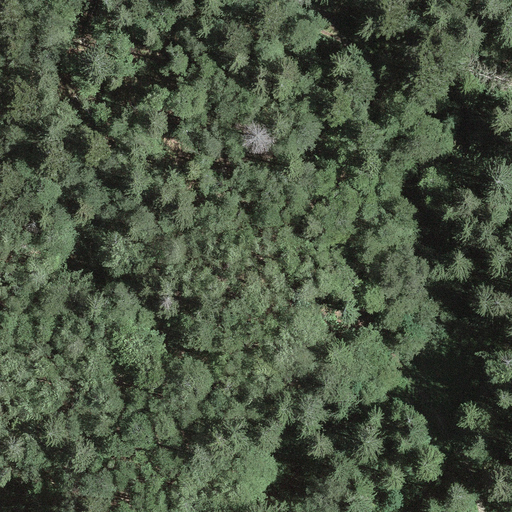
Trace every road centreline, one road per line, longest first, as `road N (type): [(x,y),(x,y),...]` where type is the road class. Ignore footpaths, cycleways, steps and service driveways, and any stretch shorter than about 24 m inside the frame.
road 1 (track): [(273,0),(351,37),(364,72),(350,238),(353,302),(377,331)]
road 2 (track): [(377,331),(425,389),(465,462),(479,511)]
